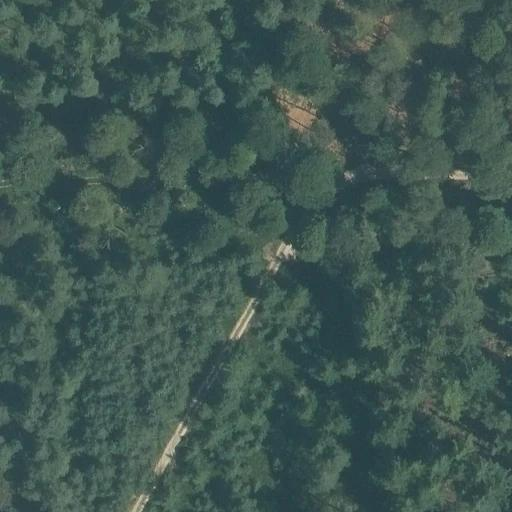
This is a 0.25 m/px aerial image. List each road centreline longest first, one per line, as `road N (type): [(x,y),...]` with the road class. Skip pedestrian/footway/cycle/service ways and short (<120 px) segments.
road 1 (track): [(511,166),(0,173)]
road 2 (track): [(135,511),(340,167)]
